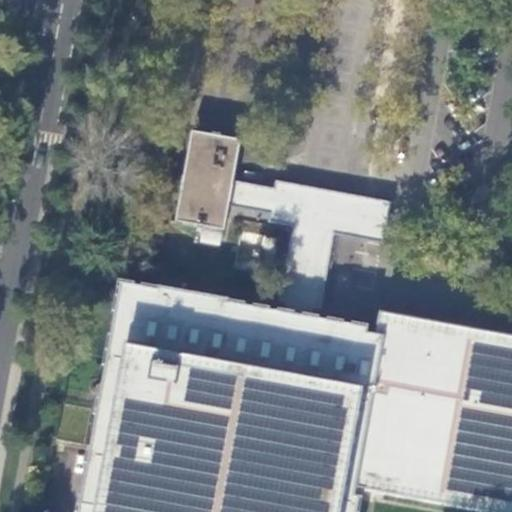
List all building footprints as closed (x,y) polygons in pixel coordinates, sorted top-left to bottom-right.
[(209,201),(220,138),(191,132),(173,224),(222,233),(227,208),(228,205),(209,201)] [(239,141),(220,138),(209,201),(228,205),(232,182),(239,141)] [(232,182),(228,205),(227,208),(267,215),(265,223),(292,228),(277,303),(285,304),(282,321),(295,323),(308,326),(311,309),(319,310),(333,236),(381,245),(389,203),(365,199),(324,191),(273,181),(271,189),(232,182)] [(382,339),(308,326),(295,323),(282,321),(227,311),(228,301),(157,288),(155,297),(122,291),(80,511),(352,511),(358,484),(511,511),(511,356),(433,341),(435,334),(385,324),(382,339)] [(54,439),(82,446),(90,409),(62,402),(54,439)]
